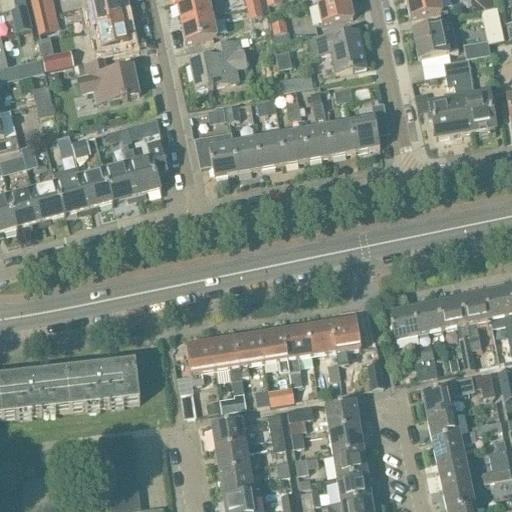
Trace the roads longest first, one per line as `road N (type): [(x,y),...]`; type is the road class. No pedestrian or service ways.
road 1 (tertiary): [(0,319),(511,217)]
road 2 (residential): [(414,180),(192,221)]
road 3 (residential): [(146,0),(192,221)]
road 4 (residential): [(192,221),(0,269)]
road 5 (residential): [(414,180),(375,0)]
